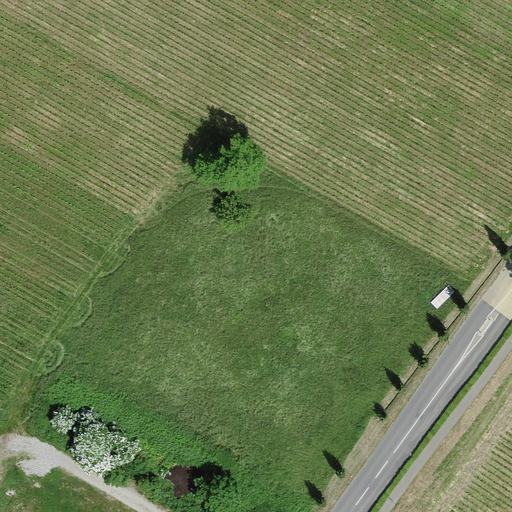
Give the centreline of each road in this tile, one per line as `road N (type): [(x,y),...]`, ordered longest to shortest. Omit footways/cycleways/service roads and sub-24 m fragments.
road 1 (tertiary): [(351,511),(511,290)]
road 2 (track): [(423,511),(511,388)]
road 3 (track): [(158,511),(24,441)]
